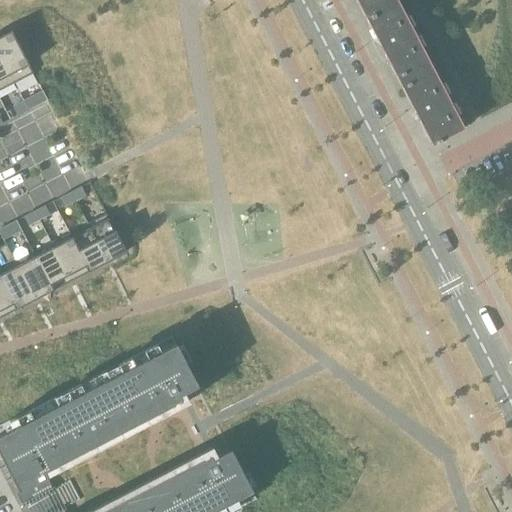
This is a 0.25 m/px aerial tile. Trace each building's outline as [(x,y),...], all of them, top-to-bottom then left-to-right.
[(400,8),(396,0),(355,0),(363,15),(379,6),(384,17),(400,8)] [(363,15),(397,79),(412,72),(417,82),(434,74),(400,8),(384,17),(379,6),(363,15)] [(0,35),(0,58),(13,83),(32,73),(10,31),(0,35)] [(0,58),(0,89),(13,83),(0,58)] [(440,140),(463,128),(447,98),(434,74),(417,82),(412,72),(397,79),(431,145),(435,143),(440,141),(440,140)] [(22,101),(27,110),(38,105),(33,96),(22,101)] [(12,107),(16,116),(27,110),(22,101),(12,107)] [(70,192),(74,201),(85,196),(80,187),(70,192)] [(64,207),(74,201),(70,192),(59,198),(64,207)] [(44,206),(33,211),(38,220),(49,214),(44,206)] [(23,217),(27,225),(38,220),(33,211),(23,217)] [(85,224),(87,229),(88,228),(106,262),(125,252),(105,214),(85,224)] [(15,220),(6,225),(0,228),(0,235),(2,239),(11,234),(20,229),(15,220)] [(88,271),(106,262),(88,228),(87,229),(71,237),(70,237),(88,271)] [(49,243),(51,247),(52,247),(70,281),(88,271),(70,237),(71,237),(69,232),(49,243)] [(51,290),(70,281),(52,247),(51,247),(34,256),(51,290)] [(34,256),(16,265),(33,300),(51,290),(34,256)] [(16,265),(0,273),(0,279),(15,309),(33,300),(16,265)] [(0,279),(0,316),(15,309),(0,279)] [(171,335),(0,424),(0,458),(18,492),(24,505),(27,511),(231,511),(256,499),(255,499),(252,492),(230,450),(229,450),(217,427),(211,417),(195,386),(196,386),(175,344),(171,335)]
